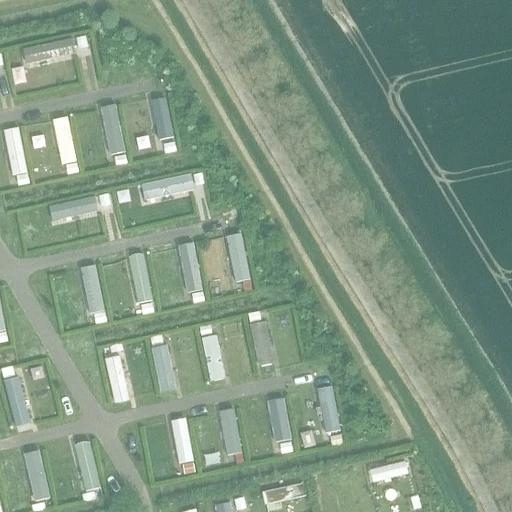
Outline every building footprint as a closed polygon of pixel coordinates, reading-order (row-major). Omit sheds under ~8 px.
[(75,53),(72,36),(23,46),(27,63),(75,53)] [(85,37),(76,39),(78,49),(87,47),(85,37)] [(165,96),(151,99),(158,138),(173,135),(165,96)] [(116,103),(100,106),(109,153),(125,150),(116,103)] [(76,160),(67,115),(53,118),(62,163),(76,160)] [(18,127),(4,130),(12,175),(27,172),(18,127)] [(174,143),(164,145),(165,153),(176,151),(174,143)] [(125,156),(114,158),(116,166),(127,164),(125,156)] [(76,164),(66,166),(67,175),(78,173),(76,164)] [(190,173),(142,183),(145,198),(194,188),(190,173)] [(27,175),(16,177),(18,186),(29,184),(27,175)] [(202,175),(193,176),(195,187),(204,185),(202,175)] [(98,210),(95,195),(49,205),(52,219),(98,210)] [(107,195),(99,197),(101,207),(110,206),(107,195)] [(250,278),(241,232),(226,235),(235,281),(250,278)] [(202,288),(193,241),(178,244),(187,291),(202,288)] [(152,299),(143,253),(129,256),(138,302),(152,299)] [(104,309),(95,264),(80,267),(89,312),(104,309)] [(250,281),(244,282),(246,294),(252,292),(250,281)] [(203,292),(192,294),(194,304),(204,302),(203,292)] [(152,301),(146,302),(148,314),(154,313),(152,301)] [(259,312),(248,314),(250,324),(261,321),(259,312)] [(105,313),(94,315),(96,325),(106,323),(105,313)] [(266,323),(251,325),(258,365),(273,363),(266,323)] [(210,325),(199,328),(201,337),(212,335),(210,325)] [(161,336),(150,338),(152,347),(163,345),(161,336)] [(217,336),(203,339),(210,381),(225,378),(217,336)] [(121,344),(110,347),(111,354),(123,351),(121,344)] [(168,347),(152,350),(161,393),(176,390),(168,347)] [(120,355),(105,358),(114,402),(129,398),(120,355)] [(12,367),(1,370),(4,379),(15,376),(12,367)] [(29,423),(19,377),(5,380),(15,426),(29,423)] [(331,386),(317,389),(326,432),(340,429),(331,386)] [(285,398),(268,400),(275,441),(291,438),(285,398)] [(234,408),(219,411),(227,454),(241,451),(234,408)] [(185,418),(170,420),(178,462),(192,460),(185,418)] [(341,436),(330,438),(332,447),(343,445),(341,436)] [(101,486),(91,440),(76,444),(87,489),(101,486)] [(290,443),(280,445),(282,454),(292,452),(290,443)] [(50,497),(40,451),(26,455),(36,500),(50,497)] [(242,455),(235,456),(237,467),(244,466),(242,455)] [(405,461),(370,469),(374,483),(408,474),(405,461)] [(193,464),(183,466),(184,475),(195,474),(193,464)] [(324,470),(327,498),(340,496),(337,468),(324,470)] [(303,483),(262,491),(265,505),(306,496),(303,483)] [(93,493),(82,496),(84,503),(95,500),(93,493)] [(418,496),(411,498),(414,511),(421,509),(418,496)] [(244,498),(234,500),(235,504),(237,511),(246,509),(244,498)] [(232,511),(230,501),(214,504),(215,511),(232,511)]
